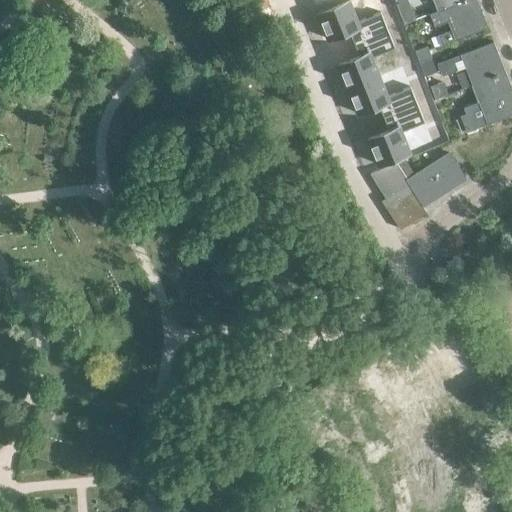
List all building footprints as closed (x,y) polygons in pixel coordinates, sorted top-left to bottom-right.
[(365,0),(327,0),(336,19),(360,9),(365,21),(395,8),(396,7),(392,0),(366,0),(365,0)] [(405,0),(394,0),(404,23),(413,20),(405,0)] [(437,36),(440,45),(486,27),(475,0),(462,0),(436,11),(430,13),(434,25),(446,21),(450,31),(437,36)] [(431,0),(436,11),(462,0),(431,0)] [(371,34),(346,45),(357,69),(389,54),(381,35),(403,25),(395,8),(365,21),(371,34)] [(471,86),(505,73),(493,43),(437,66),(442,77),(458,71),(455,65),(462,62),(471,86)] [(414,50),(419,61),(431,57),(427,45),(414,50)] [(387,56),(355,70),(365,96),(390,85),(395,98),(426,84),(418,67),(395,77),(387,56)] [(430,57),(419,62),(424,76),(435,71),(430,57)] [(464,108),(466,115),(459,118),(465,133),(511,114),(511,91),(505,73),(471,86),(478,102),(464,108)] [(398,112),(373,123),(384,147),(416,133),(408,114),(430,104),(422,86),(392,100),(398,112)] [(448,153),(406,179),(408,182),(422,205),(464,178),(448,153)] [(396,162),(369,173),(385,198),(381,200),(400,229),(426,212),(422,205),(406,179),(396,162)]
